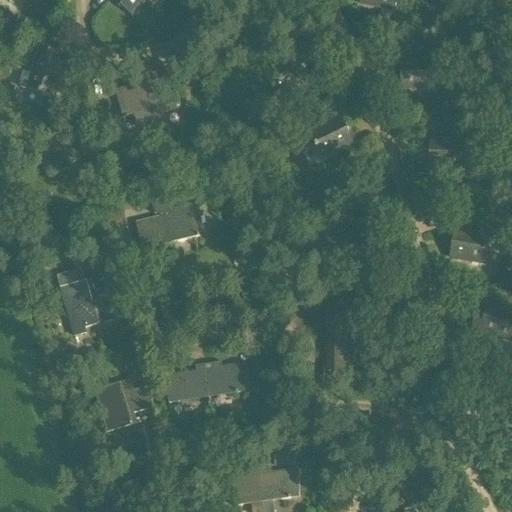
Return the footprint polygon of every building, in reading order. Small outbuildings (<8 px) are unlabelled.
[(119,0),(122,3),(121,4),(131,13),(142,0),(119,0)] [(44,12),(33,15),(37,25),(48,21),(44,12)] [(318,45),(309,35),(285,56),(292,65),(291,66),(301,78),(328,54),(319,44),(318,45)] [(54,93),(64,63),(51,59),(51,57),(38,53),(28,87),(42,91),(43,89),(54,93)] [(435,70),(435,58),(403,59),(403,73),(401,73),(401,86),(437,86),(437,70),(435,70)] [(148,63),(139,66),(157,126),(158,129),(167,126),(162,109),(181,103),(172,75),(162,78),(160,73),(152,75),(148,63)] [(157,126),(139,66),(129,69),(134,85),(114,91),(123,120),(133,117),(138,131),(157,126)] [(346,129),(340,116),(311,130),(316,141),(314,142),(321,156),(353,140),(347,128),(346,129)] [(432,138),(432,150),(419,149),(419,165),(430,165),(465,167),(466,151),(464,151),(464,139),(432,138)] [(161,197),(172,243),(200,236),(194,210),(175,214),(171,195),(161,197)] [(143,249),(172,243),(161,197),(152,199),(156,218),(137,223),(143,249)] [(374,255),(393,230),(383,222),(384,220),(373,212),(351,240),(363,250),(364,248),(374,255)] [(486,246),(488,235),(456,229),(454,242),(452,242),(450,255),(485,262),(488,247),(486,246)] [(92,281),(60,289),(66,311),(68,310),(103,300),(117,296),(114,286),(95,292),(92,281)] [(120,307),(117,296),(103,300),(68,310),(66,311),(74,338),(87,334),(86,329),(119,319),(115,308),(120,307)] [(511,311),(490,304),(487,314),(477,311),(472,326),(480,329),(511,339),(511,311)] [(356,383),(356,311),(330,311),(329,360),(326,360),(326,367),(329,367),(329,382),(356,383)] [(251,392),(246,364),(203,370),(207,398),(251,392)] [(207,398),(203,370),(164,376),(168,404),(207,398)] [(101,413),(150,399),(148,389),(124,394),(122,384),(95,391),(101,413)] [(150,399),(101,413),(106,433),(137,425),(134,414),(153,410),(150,399)] [(300,498),(300,469),(258,475),(263,511),(274,511),(273,501),(292,499),(300,498)] [(263,511),(258,475),(215,481),(218,502),(233,500),(234,507),(252,504),(253,511),(263,511)]
